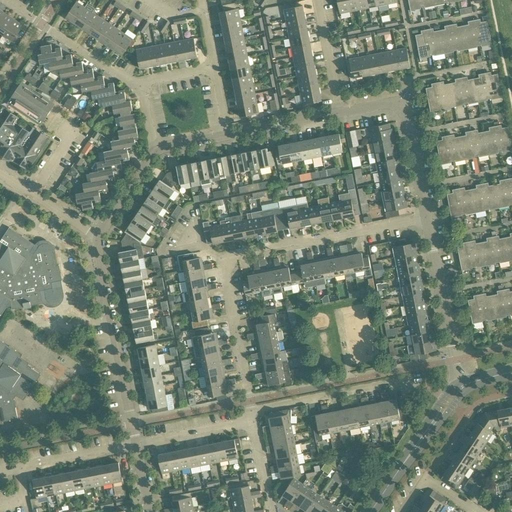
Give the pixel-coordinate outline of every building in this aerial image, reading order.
[(347,0),(336,0),(340,14),(350,12),(347,0)] [(357,0),(347,0),(350,12),(359,10),(357,0)] [(367,0),(357,0),(359,10),(369,8),(367,0)] [(376,0),(367,0),(369,8),(378,7),(376,0)] [(408,0),(411,14),(412,14),(411,10),(423,8),(421,0),(408,0)] [(76,2),(66,17),(74,23),(85,7),(76,2)] [(223,12),(219,12),(221,22),(240,19),(238,9),(237,9),(235,3),(222,5),(223,12)] [(302,6),(284,10),(286,19),(304,16),(302,6)] [(85,7),(74,23),(82,28),(92,13),(85,7)] [(92,13),(82,28),(90,34),(101,18),(92,13)] [(4,14),(0,19),(0,32),(3,35),(13,20),(4,14)] [(304,16),(286,19),(288,29),(306,25),(304,16)] [(101,18),(90,34),(98,39),(108,23),(101,18)] [(240,19),(221,22),(223,32),(242,28),(240,19)] [(13,20),(3,35),(12,41),(22,26),(13,20)] [(471,24),(463,26),(467,48),(479,46),(474,20),(470,21),(471,24)] [(478,20),(474,20),(479,46),(491,44),(491,48),(492,48),(487,21),(479,23),(478,20)] [(108,23),(98,39),(106,45),(117,29),(108,23)] [(455,24),(451,25),(456,51),(467,48),(463,26),(455,27),(455,24)] [(306,25),(288,29),(290,38),(308,35),(306,25)] [(447,29),(439,30),(444,53),(456,51),(451,25),(446,26),(447,29)] [(242,28),(223,32),(225,41),(244,38),(242,28)] [(117,29),(106,45),(114,50),(124,34),(117,29)] [(431,29),(427,30),(432,55),(444,53),(439,30),(432,32),(431,29)] [(424,34),(415,35),(421,62),(421,58),(432,55),(427,30),(423,30),(424,34)] [(124,34),(114,50),(122,56),(133,40),(124,34)] [(308,35),(290,38),(291,48),(310,44),(308,35)] [(194,38),(184,40),(188,59),(198,57),(194,38)] [(244,38),(225,41),(227,51),(246,47),(244,38)] [(184,40),(175,42),(178,61),(188,59),(184,40)] [(175,42),(165,44),(169,63),(178,61),(175,42)] [(165,44),(155,46),(159,65),(169,63),(165,44)] [(310,44),(291,48),(293,57),(312,54),(310,44)] [(42,54),(38,55),(40,65),(49,63),(58,61),(56,52),(55,52),(52,53),(51,45),(41,47),(42,54)] [(155,46),(146,48),(150,67),(159,65),(155,46)] [(246,47),(227,51),(229,60),(248,57),(246,47)] [(58,61),(49,63),(51,72),(59,70),(68,68),(67,59),(66,59),(63,60),(61,48),(55,49),(55,52),(56,52),(58,61)] [(146,48),(136,50),(140,69),(150,67),(146,48)] [(406,48),(397,50),(400,69),(410,67),(406,48)] [(397,50),(387,52),(391,71),(400,69),(397,50)] [(387,52),(378,54),(382,73),(391,71),(387,52)] [(312,54),(293,57),(295,67),(314,63),(312,54)] [(378,54),(368,56),(372,75),(382,73),(378,54)] [(68,68),(59,70),(61,79),(70,77),(79,75),(77,66),(73,67),(71,55),(66,56),(66,59),(67,59),(68,68)] [(368,56),(359,58),(363,77),(372,75),(368,56)] [(248,57),(229,60),(230,70),(249,66),(248,57)] [(359,58),(349,60),(353,79),(363,77),(359,58)] [(79,75),(70,77),(72,86),(81,84),(90,82),(88,73),(87,73),(84,74),(82,62),(76,63),(77,66),(79,75)] [(314,63),(295,67),(297,76),(316,73),(314,63)] [(249,66),(230,70),(232,79),(251,76),(249,66)] [(90,82),(81,84),(82,93),(91,91),(100,89),(98,80),(94,81),(92,69),(87,70),(87,73),(88,73),(90,82)] [(316,73),(297,76),(299,86),(318,82),(316,73)] [(481,77),(473,79),(478,101),(490,99),(485,73),(480,74),(481,77)] [(489,73),(485,73),(490,99),(501,97),(502,101),(503,101),(498,74),(489,76),(489,73)] [(28,75),(25,79),(33,85),(36,81),(28,75)] [(91,91),(93,100),(102,99),(102,98),(110,96),(109,87),(108,87),(105,88),(103,76),(97,77),(98,80),(100,89),(91,91)] [(251,76),(232,79),(234,89),(253,85),(251,76)] [(467,77),(461,78),(466,104),(478,101),(473,79),(468,80),(467,77)] [(458,82),(450,83),(454,106),(466,104),(461,78),(457,79),(458,82)] [(318,82),(299,86),(301,95),(319,92),(318,82)] [(442,82),(437,83),(443,108),(454,106),(450,83),(442,85),(442,82)] [(22,83),(10,100),(21,107),(20,109),(25,113),(24,115),(39,125),(42,121),(43,122),(55,104),(22,83)] [(110,96),(102,98),(102,99),(103,107),(112,106),(112,105),(121,103),(120,94),(119,94),(116,95),(113,83),(108,84),(108,87),(109,87),(110,96)] [(434,87),(426,88),(431,115),(432,115),(431,111),(443,108),(437,83),(433,83),(434,87)] [(253,85),(234,89),(236,98),(255,94),(253,85)] [(55,90),(50,96),(56,101),(61,94),(55,90)] [(112,105),(112,106),(114,114),(120,113),(120,112),(130,110),(130,111),(132,111),(130,101),(126,102),(124,90),(118,91),(119,94),(120,94),(121,103),(112,105)] [(319,92),(301,95),(303,105),(321,101),(319,92)] [(255,94),(236,98),(238,108),(257,104),(255,94)] [(68,100),(63,106),(70,111),(75,104),(68,100)] [(257,104),(238,108),(240,117),(259,113),(257,104)] [(2,108),(0,111),(0,151),(1,152),(0,153),(0,154),(2,159),(11,159),(26,170),(28,168),(30,169),(49,140),(33,129),(32,129),(33,130),(29,136),(12,127),(17,119),(18,120),(19,120),(2,108)] [(121,116),(119,117),(121,127),(123,126),(124,129),(124,130),(136,128),(136,124),(139,123),(137,113),(131,114),(130,111),(130,110),(120,112),(120,113),(121,116)] [(91,117),(86,114),(82,119),(87,122),(91,117)] [(384,126),(370,128),(373,143),(393,139),(391,129),(390,129),(385,131),(384,126)] [(499,126),(495,127),(500,153),(511,150),(511,151),(511,147),(508,128),(500,129),(499,126)] [(492,131),(484,132),(488,155),(500,153),(495,127),(491,128),(492,131)] [(124,129),(118,131),(120,140),(129,138),(131,148),(130,148),(131,150),(136,149),(134,138),(138,137),(136,128),(124,130),(124,129)] [(95,131),(91,137),(96,140),(100,134),(95,131)] [(476,131),(472,132),(477,157),(488,155),(484,132),(476,134),(476,131)] [(353,132),(346,133),(349,149),(356,147),(353,132)] [(468,135),(460,137),(465,160),(477,157),(472,132),(468,132),(468,135)] [(339,134),(328,136),(332,154),(342,152),(339,134)] [(452,135),(448,136),(453,162),(465,160),(460,137),(453,138),(452,135)] [(328,136),(318,138),(322,156),(332,154),(328,136)] [(445,140),(436,142),(442,168),(442,164),(453,162),(448,136),(444,137),(445,140)] [(120,140),(111,141),(112,150),(113,151),(122,149),(124,158),(123,158),(124,161),(129,160),(127,148),(130,148),(131,148),(129,138),(120,140)] [(318,138),(308,140),(312,158),(322,156),(318,138)] [(393,139),(373,143),(375,153),(395,149),(393,139)] [(308,140),(298,142),(302,160),(312,158),(308,140)] [(298,142),(288,144),(292,162),(302,160),(298,142)] [(279,150),(275,151),(278,169),(283,168),(282,164),(292,162),(288,144),(278,146),(279,150)] [(112,150),(104,152),(105,161),(106,161),(115,159),(117,172),(122,170),(120,159),(123,158),(124,158),(122,149),(113,151),(112,150)] [(267,149),(257,151),(260,169),(275,166),(272,151),(268,152),(267,149)] [(395,149),(375,153),(377,163),(397,159),(395,149)] [(246,153),(250,171),(251,175),(252,175),(260,174),(261,173),(260,169),(257,151),(246,153)] [(246,153),(236,155),(240,173),(250,171),(246,153)] [(236,155),(227,157),(232,183),(236,182),(234,174),(240,173),(236,155)] [(78,157),(74,163),(79,166),(83,160),(78,157)] [(227,157),(216,159),(220,176),(225,175),(227,184),(232,183),(227,157)] [(105,161),(96,162),(98,171),(98,172),(108,170),(110,179),(109,179),(110,182),(115,181),(114,175),(118,174),(117,172),(115,159),(106,161),(105,161)] [(216,159),(206,161),(210,178),(220,176),(216,159)] [(397,159),(377,163),(379,172),(399,168),(397,159)] [(206,161),(196,163),(200,180),(201,186),(211,184),(210,178),(206,161)] [(196,163),(187,165),(190,182),(200,180),(196,163)] [(177,171),(167,174),(174,184),(179,183),(180,184),(190,182),(187,165),(176,167),(177,171)] [(335,168),(325,170),(326,177),(336,175),(335,168)] [(399,168),(379,172),(381,182),(400,178),(399,168)] [(98,171),(89,173),(91,182),(101,181),(102,190),(103,193),(108,192),(106,180),(109,179),(110,179),(108,170),(98,172),(98,171)] [(325,170),(315,172),(316,179),(326,177),(325,170)] [(315,172),(305,174),(306,181),(316,179),(315,172)] [(159,181),(154,190),(168,199),(174,191),(171,189),(174,184),(167,174),(161,182),(159,181)] [(305,174),(295,176),(296,183),(306,181),(305,174)] [(400,178),(381,182),(383,192),(402,188),(400,178)] [(502,183),(494,185),(499,208),(511,205),(506,180),(501,180),(502,183)] [(91,182),(82,184),(84,192),(84,193),(94,191),(96,200),(95,200),(96,203),(101,202),(99,191),(102,190),(101,181),(91,182)] [(263,182),(253,184),(254,191),(264,189),(263,182)] [(486,183),(482,184),(487,210),(499,208),(494,185),(487,187),(486,183)] [(253,184),(243,186),(244,193),(254,191),(253,184)] [(479,188),(471,190),(475,212),(487,210),(482,184),(478,185),(479,188)] [(402,188),(383,192),(385,202),(404,198),(402,188)] [(463,188),(458,189),(464,215),(475,212),(471,190),(463,191),(463,188)] [(349,193),(339,196),(340,202),(343,218),(354,216),(352,205),(358,204),(355,189),(349,190),(349,193)] [(455,193),(447,194),(452,221),(453,221),(452,217),(464,215),(458,189),(454,190),(455,193)] [(154,190),(148,198),(163,208),(168,199),(154,190)] [(84,192),(75,194),(77,204),(81,203),(83,211),(93,209),(92,201),(95,200),(96,200),(94,191),(84,193),(84,192)] [(148,198),(142,206),(157,216),(163,208),(148,198)] [(404,198),(385,202),(387,211),(385,214),(386,218),(399,216),(398,209),(406,208),(404,198)] [(340,202),(329,204),(333,220),(343,218),(340,202)] [(307,203),(297,205),(302,229),(306,228),(305,225),(312,224),(308,208),(307,203)] [(329,204),(319,206),(322,222),(333,220),(329,204)] [(297,205),(280,209),(284,230),(298,227),(298,229),(302,229),(297,205)] [(142,206),(137,215),(151,224),(156,227),(161,219),(157,216),(142,206)] [(270,216),(263,217),(266,233),(284,230),(280,209),(279,206),(268,208),(270,216)] [(319,206),(308,208),(312,224),(322,222),(319,206)] [(256,212),(248,214),(249,220),(253,219),(256,235),(266,233),(263,217),(257,218),(256,212)] [(137,215),(131,223),(146,233),(151,224),(137,215)] [(241,215),(231,217),(235,239),(245,237),(242,221),(241,215)] [(226,220),(220,222),(221,225),(224,242),(235,239),(231,217),(226,218),(226,220)] [(249,220),(242,221),(245,237),(256,235),(253,219),(249,220)] [(209,222),(203,223),(205,234),(211,233),(213,244),(224,242),(221,225),(210,228),(209,222)] [(139,246),(139,241),(140,242),(146,233),(131,223),(125,232),(127,233),(121,242),(139,246)] [(0,315),(6,307),(11,306),(12,309),(24,307),(24,309),(31,308),(31,306),(43,303),(41,297),(45,297),(46,298),(47,299),(48,301),(49,302),(50,303),(51,303),(53,304),(55,304),(56,303),(58,303),(59,302),(60,301),(61,300),(61,299),(62,297),(62,296),(62,294),(60,281),(62,281),(59,265),(58,265),(57,265),(54,251),(53,249),(53,248),(52,247),(51,246),(50,245),(49,244),(47,244),(45,244),(44,244),(42,244),(41,245),(40,245),(39,246),(38,247),(37,248),(34,246),(35,245),(9,227),(0,241),(0,240),(0,315)] [(496,236),(492,237),(497,263),(509,260),(505,238),(497,239),(496,236)] [(489,241),(481,242),(486,265),(497,263),(492,237),(488,238),(489,241)] [(473,241),(469,242),(474,267),(486,265),(481,242),(474,244),(473,241)] [(121,242),(123,252),(118,253),(120,263),(138,260),(136,250),(139,249),(139,246),(121,242)] [(465,245),(457,247),(462,274),(463,274),(462,269),(474,267),(469,242),(465,242),(465,245)] [(413,244),(394,248),(395,257),(415,253),(413,244)] [(353,253),(351,253),(355,273),(364,271),(365,276),(372,275),(368,255),(362,256),(361,253),(358,254),(357,252),(353,253)] [(192,253),(177,256),(179,262),(180,271),(183,271),(183,272),(203,268),(202,265),(201,261),(199,262),(198,258),(193,259),(192,253)] [(348,254),(341,255),(345,275),(355,273),(351,253),(348,254)] [(415,253),(395,257),(397,267),(417,263),(415,253)] [(341,255),(333,256),(331,257),(335,277),(345,275),(341,255)] [(328,258),(321,259),(325,279),(335,277),(331,257),(328,258)] [(313,261),(311,261),(316,286),(326,284),(325,279),(321,259),(313,261)] [(138,260),(120,263),(122,273),(140,270),(138,260)] [(302,270),(296,271),(298,284),(305,283),(306,288),(309,288),(309,291),(316,290),(315,286),(316,286),(311,261),(308,262),(304,262),(304,265),(301,265),(302,270)] [(417,263),(397,267),(399,277),(419,273),(417,263)] [(280,267),(278,267),(282,287),(298,284),(296,271),(290,273),(289,268),(285,268),(285,266),(280,267)] [(275,268),(268,269),(272,289),(273,294),(283,292),(282,287),(278,267),(275,268)] [(203,268),(183,272),(185,282),(205,278),(203,271),(203,268)] [(268,269),(260,271),(258,271),(262,291),(272,289),(268,269)] [(140,270),(122,273),(124,283),(142,280),(140,270)] [(249,281),(243,282),(245,294),(262,291),(258,271),(255,272),(251,273),(251,275),(248,276),(249,281)] [(419,273),(399,277),(401,287),(421,283),(419,273)] [(205,278),(185,282),(187,292),(207,288),(206,285),(205,278)] [(142,280),(124,283),(126,293),(144,290),(142,280)] [(421,283),(401,287),(403,296),(423,292),(421,283)] [(207,288),(187,292),(183,293),(185,303),(189,302),(209,298),(207,291),(207,288)] [(144,290),(126,293),(128,303),(146,300),(144,290)] [(499,294),(492,296),(496,318),(508,316),(503,290),(499,291),(499,294)] [(507,290),(503,290),(508,316),(511,315),(511,291),(508,293),(507,290)] [(423,292),(403,296),(405,306),(425,302),(423,292)] [(483,294),(479,295),(484,321),(496,318),(492,296),(484,297),(483,294)] [(476,299),(468,301),(473,327),(474,327),(473,323),(484,321),(479,295),(475,296),(476,299)] [(209,298),(189,302),(191,312),(211,308),(210,305),(209,298)] [(146,300),(128,303),(130,313),(148,310),(146,300)] [(425,302),(405,306),(407,316),(427,312),(425,302)] [(211,308),(191,312),(193,322),(191,322),(193,329),(208,326),(207,320),(210,319),(210,315),(212,315),(211,311),(211,308)] [(86,310),(78,312),(80,320),(88,318),(86,310)] [(148,310),(130,313),(132,323),(150,320),(154,319),(153,314),(149,314),(148,310)] [(427,312),(407,316),(409,326),(429,322),(427,312)] [(257,328),(255,329),(256,333),(256,335),(276,332),(274,324),(277,324),(275,314),(260,317),(261,324),(256,325),(257,328)] [(0,425),(3,425),(3,422),(18,419),(14,399),(16,396),(23,401),(40,375),(27,366),(29,364),(20,358),(22,356),(0,340),(0,315),(0,425)] [(150,320),(132,323),(134,333),(152,330),(150,320)] [(429,322),(409,326),(411,335),(431,331),(429,322)] [(197,337),(191,339),(193,348),(218,343),(217,340),(216,336),(214,337),(214,333),(210,334),(208,328),(195,331),(197,337)] [(152,330),(134,333),(136,344),(158,339),(157,334),(153,335),(152,330)] [(431,331),(411,335),(413,345),(433,341),(431,331)] [(256,335),(257,338),(258,345),(278,342),(276,332),(256,335)] [(415,354),(409,356),(410,362),(428,359),(427,353),(435,351),(433,341),(413,345),(415,354)] [(278,342),(258,345),(260,353),(260,355),(280,352),(278,342)] [(218,343),(193,348),(195,358),(200,357),(220,353),(218,346),(218,343)] [(155,345),(137,349),(139,359),(157,356),(155,345)] [(260,355),(261,358),(262,366),(287,361),(285,351),(280,352),(260,355)] [(220,353),(200,357),(202,367),(222,363),(221,361),(220,353)] [(157,356),(139,359),(141,369),(159,366),(157,356)] [(262,366),(264,373),(264,375),(289,370),(287,361),(262,366)] [(222,363),(202,367),(204,377),(224,373),(222,366),(222,363)] [(159,366),(141,369),(143,379),(161,376),(159,366)] [(289,370),(264,375),(265,378),(266,382),(268,382),(269,386),(284,383),(285,386),(292,385),(289,370)] [(224,373),(204,377),(206,387),(226,383),(225,381),(224,373)] [(161,376),(143,379),(145,389),(163,386),(161,376)] [(226,383),(206,387),(209,402),(216,401),(215,396),(226,394),(225,391),(227,390),(226,386),(226,383)] [(163,386),(145,389),(147,399),(165,395),(163,386)] [(168,410),(165,395),(147,399),(150,409),(151,409),(152,413),(168,410)] [(396,399),(389,401),(386,401),(390,421),(406,418),(403,401),(397,402),(396,399)] [(386,401),(382,402),(375,403),(380,423),(390,421),(386,401)] [(369,405),(366,405),(370,425),(380,423),(375,403),(369,405)] [(362,406),(356,407),(360,427),(370,425),(366,405),(362,406)] [(349,409),(346,409),(350,429),(360,427),(356,407),(349,409)] [(485,413),(494,426),(497,431),(501,430),(501,428),(511,426),(508,408),(485,413)] [(270,418),(269,418),(270,425),(271,428),(291,424),(291,422),(289,409),(270,413),(270,418)] [(342,410),(335,411),(340,431),(350,429),(346,409),(342,410)] [(335,411),(329,413),(326,413),(330,433),(340,431),(335,411)] [(326,413),(322,414),(311,416),(316,442),(321,441),(323,439),(322,435),(330,433),(326,413)] [(485,413),(472,432),(486,442),(492,433),(490,432),(494,426),(485,413)] [(271,428),(272,432),(273,438),(293,434),(291,424),(271,428)] [(463,434),(461,437),(481,450),(486,442),(472,432),(468,438),(463,434)] [(273,438),(274,445),(275,448),(295,444),(293,434),(273,438)] [(461,437),(459,440),(464,444),(461,449),(475,459),(481,450),(461,437)] [(239,439),(225,442),(228,460),(238,458),(236,449),(241,448),(239,439)] [(225,442),(215,443),(219,462),(222,462),(223,467),(229,466),(227,461),(228,460),(225,442)] [(215,443),(206,445),(210,464),(219,462),(215,443)] [(295,444),(275,448),(276,452),(277,458),(297,454),(295,444)] [(206,445),(196,447),(200,466),(210,464),(206,445)] [(196,447),(187,449),(191,468),(200,466),(196,447)] [(187,449),(178,451),(181,470),(191,468),(187,449)] [(452,451),(450,454),(470,467),(475,459),(461,449),(457,455),(452,451)] [(178,451),(168,453),(172,472),(181,470),(178,451)] [(168,453),(158,455),(162,474),(172,472),(168,453)] [(297,454),(277,458),(278,465),(279,468),(299,464),(297,454)] [(450,454),(448,457),(453,461),(449,466),(464,476),(470,467),(450,454)] [(119,463),(109,465),(113,484),(123,482),(119,463)] [(299,464),(279,468),(280,472),(281,479),(301,475),(299,464)] [(109,465),(99,466),(103,485),(113,484),(109,465)] [(99,466),(90,468),(94,487),(103,485),(99,466)] [(464,476),(449,466),(440,480),(455,489),(464,476)] [(90,468),(80,470),(84,489),(94,487),(90,468)] [(80,470),(71,472),(75,491),(84,489),(80,470)] [(340,483),(345,477),(336,471),(331,478),(340,483)] [(71,472),(61,474),(65,493),(75,491),(71,472)] [(61,474),(52,476),(56,495),(65,493),(61,474)] [(52,476),(43,478),(47,497),(56,495),(52,476)] [(37,498),(31,499),(33,509),(40,508),(38,498),(47,497),(43,478),(33,480),(37,498)] [(282,495),(288,499),(291,501),(303,484),(294,478),(282,495)] [(475,483),(468,493),(474,496),(480,487),(475,483)] [(484,485),(480,492),(489,498),(493,492),(497,491),(494,483),(484,485)] [(291,501),(294,503),(300,507),(311,490),(303,484),(291,501)] [(249,486),(230,490),(232,500),(251,496),(251,493),(249,486)] [(311,490),(300,507),(305,511),(307,511),(308,511),(320,495),(311,490)] [(433,491),(424,504),(435,511),(439,511),(445,505),(443,504),(446,499),(433,491)] [(320,495),(308,511),(320,511),(328,501),(320,495)] [(251,496),(232,500),(234,509),(253,505),(252,499),(251,496)] [(191,497),(172,501),(174,508),(174,511),(193,507),(191,497)] [(320,511),(332,511),(337,507),(328,501),(320,511)]
